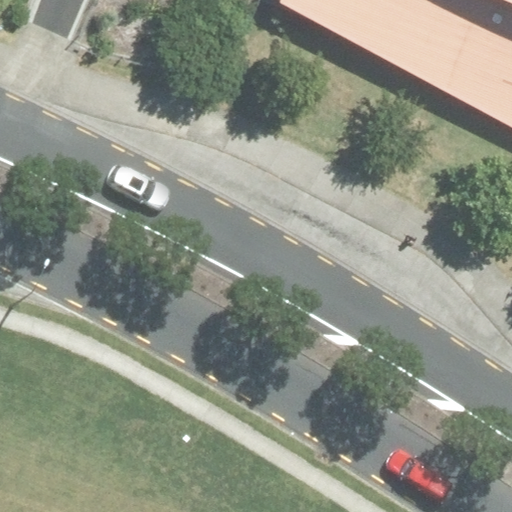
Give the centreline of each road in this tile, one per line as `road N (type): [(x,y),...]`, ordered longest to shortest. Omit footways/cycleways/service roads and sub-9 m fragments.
road 1 (tertiary): [(0,117),(119,174),(511,410)]
road 2 (tertiary): [(480,511),(256,365),(0,224)]
